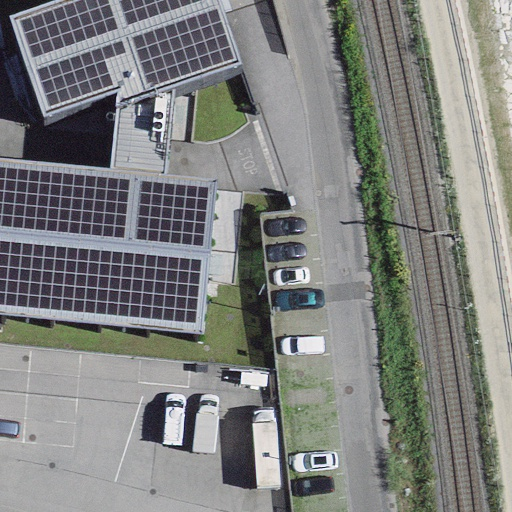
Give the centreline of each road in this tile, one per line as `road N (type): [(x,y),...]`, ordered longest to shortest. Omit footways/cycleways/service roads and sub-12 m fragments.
road 1 (unclassified): [(288,0),(361,388),(376,511)]
road 2 (unclassified): [(511,417),(441,0)]
